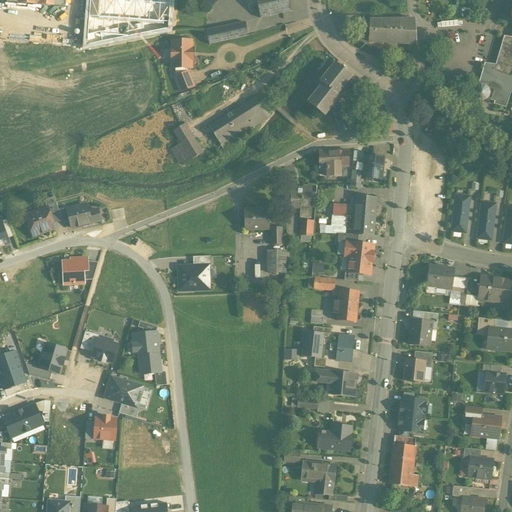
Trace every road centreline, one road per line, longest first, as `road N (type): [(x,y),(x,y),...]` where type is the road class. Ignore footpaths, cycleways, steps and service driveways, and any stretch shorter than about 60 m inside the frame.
road 1 (residential): [(105,243),(318,142),(405,138)]
road 2 (residential): [(190,511),(164,295),(143,264),(105,243)]
road 3 (residential): [(367,511),(398,238)]
